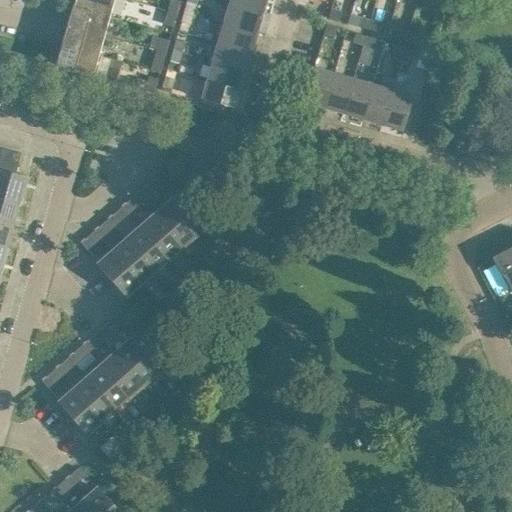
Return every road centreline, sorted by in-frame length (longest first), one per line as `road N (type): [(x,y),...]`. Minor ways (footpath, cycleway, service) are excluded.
road 1 (unclassified): [(500,201),(431,163),(269,113),(298,0)]
road 2 (residential): [(511,409),(490,328),(456,255)]
road 3 (unclassified): [(37,278),(0,408)]
